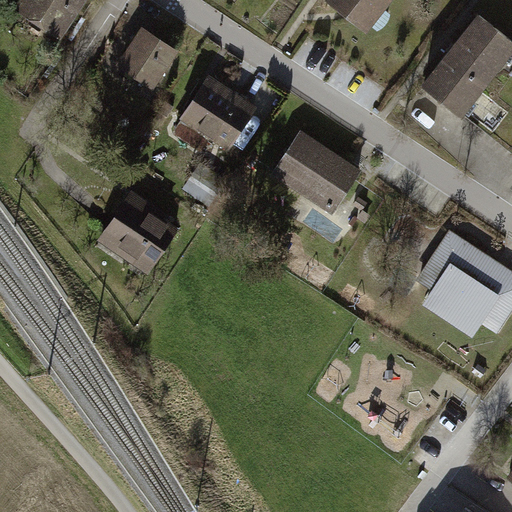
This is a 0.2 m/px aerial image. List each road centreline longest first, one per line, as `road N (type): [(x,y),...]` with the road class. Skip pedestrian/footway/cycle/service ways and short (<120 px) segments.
road 1 (residential): [(511,221),(177,0)]
road 2 (track): [(0,364),(128,511)]
road 3 (residential): [(435,480),(511,380)]
